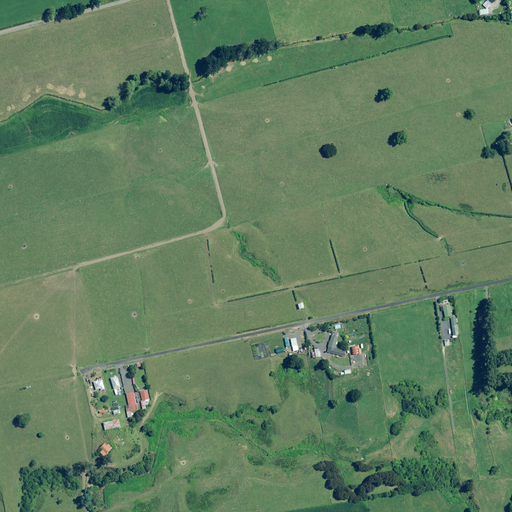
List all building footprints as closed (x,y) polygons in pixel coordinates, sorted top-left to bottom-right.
[(491,4),(487,0),(483,5),(486,8),(491,4)] [(452,316),(449,305),(440,307),(441,311),(443,311),(445,318),(452,316)] [(337,345),(338,342),(337,341),(338,337),(332,336),(330,341),(329,341),(328,347),(329,347),(327,352),(344,356),(345,350),(335,348),(336,344),(337,345)] [(318,349),(314,349),(315,352),(312,352),(312,358),(320,356),(320,351),(319,351),(318,349)] [(120,387),(117,377),(116,378),(116,376),(110,378),(113,389),(120,387)] [(104,389),(101,378),(96,379),(97,381),(93,382),(96,390),(98,389),(98,390),(100,389),(101,390),(104,389)] [(150,404),(147,390),(140,391),(142,401),(141,401),(142,410),(146,409),(145,405),(150,404)] [(130,411),(138,410),(137,405),(136,405),(134,392),(126,394),(129,408),(126,409),(127,417),(131,417),(130,411)] [(120,427),(118,419),(103,423),(105,430),(120,427)] [(107,445),(105,443),(99,448),(101,450),(99,452),(103,456),(112,448),(108,444),(107,445)]
